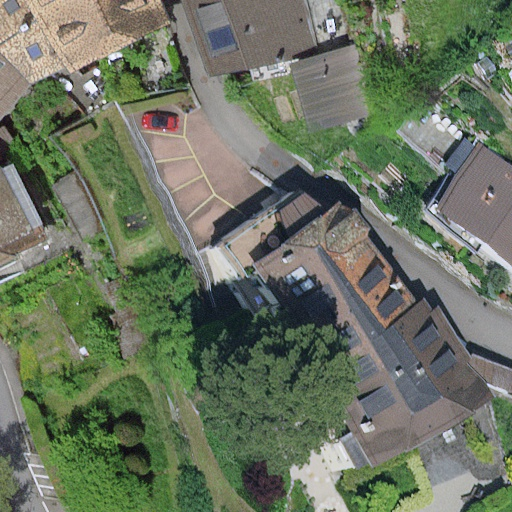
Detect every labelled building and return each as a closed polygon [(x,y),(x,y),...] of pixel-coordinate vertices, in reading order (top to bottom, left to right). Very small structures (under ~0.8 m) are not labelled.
[(0,0),(0,72),(18,92),(46,66),(18,18),(8,0),(0,0)] [(8,0),(18,18),(46,66),(52,76),(157,26),(144,0),(8,0)] [(180,0),(201,82),(301,57),(287,0),(180,0)] [(354,48),(287,66),(306,136),(373,118),(354,48)] [(0,107),(18,92),(0,72),(0,107)] [(511,159),(486,139),(426,204),(511,271),(511,159)] [(0,177),(0,257),(40,238),(0,177)] [(248,267),(366,475),(501,402),(451,313),(353,228),(324,202),(248,267)]
